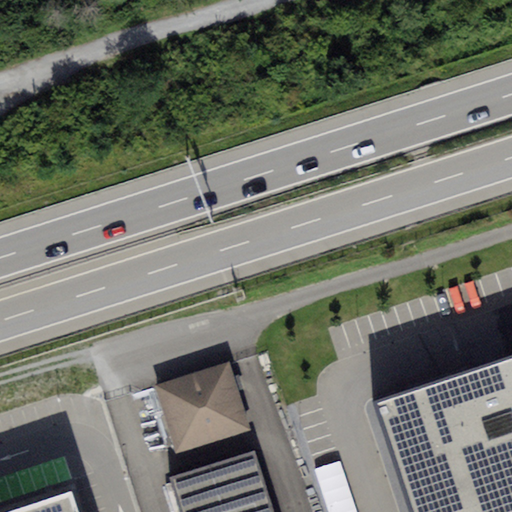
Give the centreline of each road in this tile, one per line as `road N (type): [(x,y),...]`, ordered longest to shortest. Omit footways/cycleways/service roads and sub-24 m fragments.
road 1 (motorway): [(0,321),(511,158)]
road 2 (motorway): [(511,95),(0,257)]
